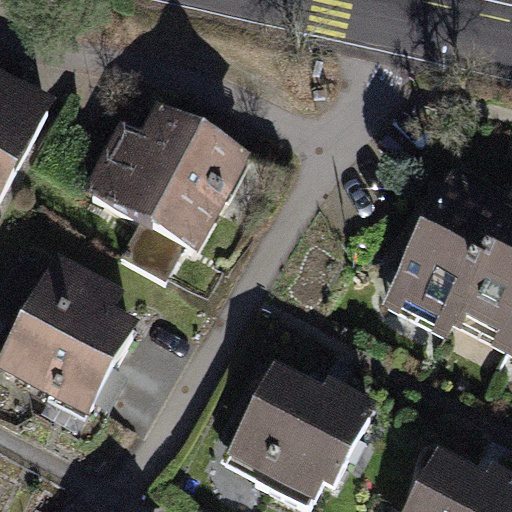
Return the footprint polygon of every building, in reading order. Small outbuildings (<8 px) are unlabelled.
[(0,220),(55,120),(0,90),(0,220)] [(143,153),(125,142),(87,206),(136,235),(120,263),(166,291),(183,263),(195,271),(250,181),(159,126),(143,153)] [(491,255),(428,223),(380,316),(455,353),(464,335),(511,359),(511,233),(504,230),(491,255)] [(51,283),(22,266),(0,304),(0,355),(13,362),(1,382),(87,432),(140,341),(117,328),(127,311),(58,271),(51,283)] [(325,405),(281,379),(241,447),(269,463),(259,481),(312,511),(325,511),(382,416),(335,388),(325,405)] [(489,488),(441,463),(416,511),(511,511),(511,481),(496,473),(489,488)]
